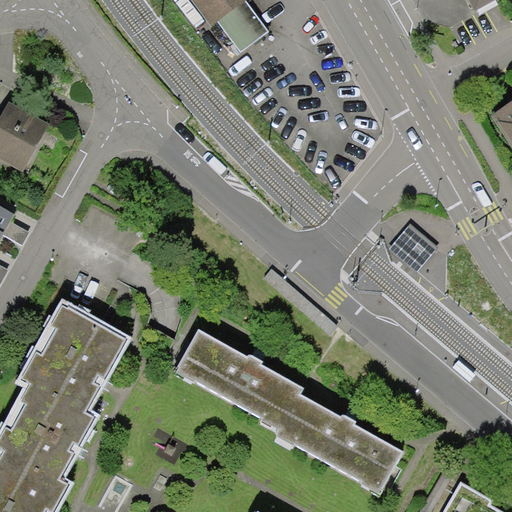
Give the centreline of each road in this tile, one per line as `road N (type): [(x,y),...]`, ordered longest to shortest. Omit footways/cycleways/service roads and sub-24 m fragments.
road 1 (residential): [(309,272),(511,440)]
road 2 (residential): [(125,89),(309,272)]
road 3 (residential): [(0,308),(125,89)]
road 4 (residential): [(309,272),(432,133)]
road 5 (primary): [(432,133),(511,260)]
road 6 (primary): [(355,0),(416,106)]
